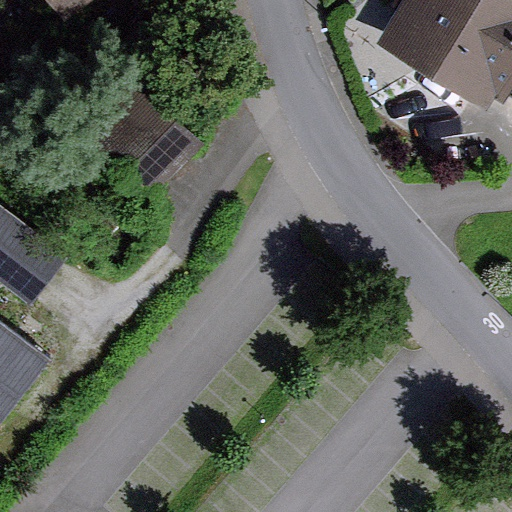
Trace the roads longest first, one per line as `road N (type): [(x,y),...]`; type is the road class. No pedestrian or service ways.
road 1 (residential): [(286,0),(313,90),(350,168),(407,249),(511,364)]
road 2 (unknown): [(395,232),(511,198)]
